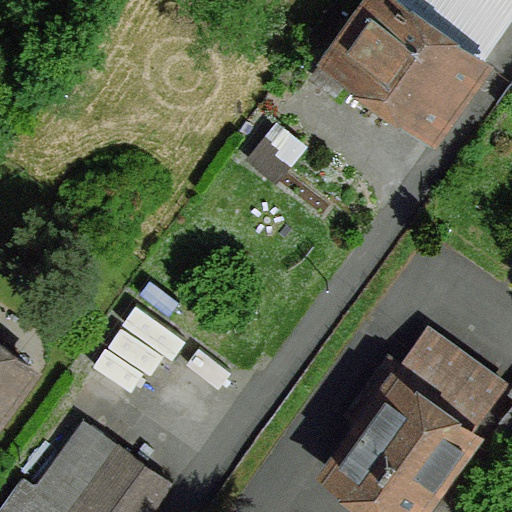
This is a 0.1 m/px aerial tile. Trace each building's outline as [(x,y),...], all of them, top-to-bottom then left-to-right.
[(400,0),(371,0),(325,63),(345,79),(354,69),(435,127),(485,60),(482,58),(400,0)] [(400,0),(482,58),(511,14),(492,0),(400,0)] [(305,140),(276,118),(247,156),(275,178),(305,140)] [(407,385),(473,432),(508,383),(433,328),(412,356),(423,364),(407,385)] [(0,342),(0,412),(33,367),(0,342)] [(398,378),(333,468),(394,511),(414,511),(473,432),(407,385),(398,378)] [(149,511),(172,480),(123,445),(74,511),(149,511)]
